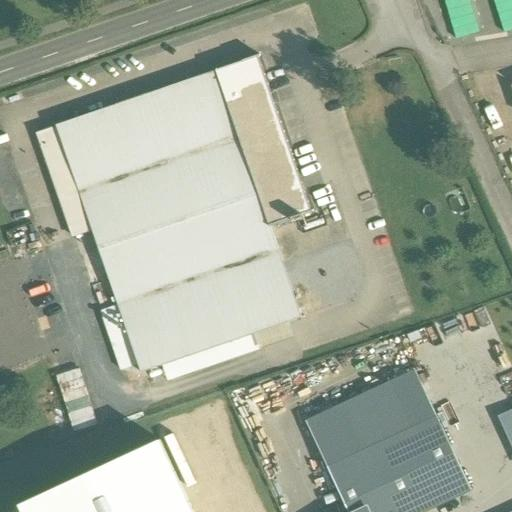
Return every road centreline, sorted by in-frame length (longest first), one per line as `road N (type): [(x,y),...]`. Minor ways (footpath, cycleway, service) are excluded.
road 1 (track): [(393,0),(405,28),(445,64),(511,210)]
road 2 (tertiary): [(0,74),(215,0)]
